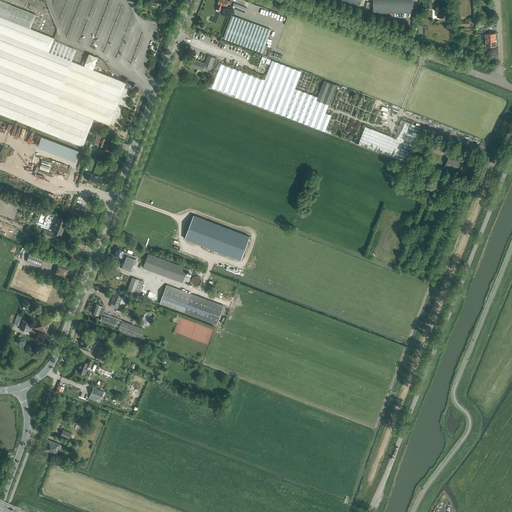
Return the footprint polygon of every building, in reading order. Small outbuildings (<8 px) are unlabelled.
[(0,0),(0,113),(83,147),(94,119),(109,125),(126,83),(93,70),(94,67),(85,63),(84,66),(71,61),(76,49),(53,40),(54,38),(30,29),(36,15),(0,0)] [(219,4),(217,9),(221,11),(223,6),(226,7),(227,4),(231,6),(232,3),(225,0),(219,0),(218,4),(219,4)] [(335,0),(358,9),(359,8),(361,0),(335,0)] [(413,0),(374,0),(374,13),(414,13),(413,0)] [(233,8),(242,12),(245,13),(247,8),(234,4),(233,8)] [(443,15),(449,15),(449,8),(442,8),(440,5),(435,10),(437,13),(437,17),(443,18),(443,15)] [(271,30),(232,15),(223,39),(263,53),(271,30)] [(486,46),(496,46),(496,34),(486,34),(486,46)] [(215,58),(208,56),(205,64),(194,59),(191,67),(203,71),(204,68),(210,71),(215,58)] [(209,88),(325,131),(331,115),(326,113),(328,109),(329,105),(336,85),(324,81),(318,97),(295,89),(302,72),(272,61),(268,72),(265,80),(219,62),(209,88)] [(421,127),(415,125),(401,120),(394,138),(366,127),(359,144),(401,161),(407,161),(409,158),(422,128),(421,128),(421,127)] [(105,156),(106,152),(111,154),(114,147),(106,144),(105,146),(103,145),(106,139),(102,137),(103,132),(99,131),(94,144),(104,148),(103,151),(99,150),(98,154),(105,156)] [(42,135),(38,146),(76,158),(80,148),(42,135)] [(441,155),(443,148),(435,145),(432,151),(441,155)] [(455,174),(456,170),(466,174),(469,166),(462,163),(460,162),(448,158),(443,170),(455,174)] [(88,173),(86,176),(89,177),(88,181),(99,185),(102,178),(88,173)] [(421,178),(418,185),(428,189),(431,182),(421,178)] [(250,236),(194,215),(185,239),(241,260),(250,236)] [(67,221),(57,217),(51,231),(61,235),(67,221)] [(173,226),(159,221),(157,226),(157,228),(164,231),(170,233),(173,226)] [(44,230),(42,235),(51,239),(53,233),(44,230)] [(121,258),(124,259),(120,267),(127,270),(131,271),(136,258),(126,254),(126,253),(123,252),(124,250),(118,247),(114,256),(121,258)] [(40,267),(45,255),(30,250),(26,262),(40,267)] [(187,274),(188,269),(149,254),(143,268),(183,283),(188,284),(191,276),(187,274)] [(54,274),(63,277),(65,278),(69,268),(57,264),(54,274)] [(202,282),(202,281),(202,279),(201,278),(200,277),(200,276),(198,276),(197,275),(196,275),(195,276),(193,276),(193,277),(192,278),(191,279),(191,281),(191,282),(192,283),(193,284),(194,285),(195,286),(196,286),(197,286),(198,286),(200,285),(201,284),(201,283),(202,282)] [(127,292),(138,296),(144,282),(132,277),(127,292)] [(224,306),(192,294),(167,285),(160,303),(217,324),(224,306)] [(123,294),(115,290),(110,303),(118,306),(123,294)] [(104,307),(96,304),(93,313),(101,316),(100,320),(119,327),(122,319),(102,312),(104,307)] [(46,332),(51,321),(39,317),(34,328),(46,332)] [(27,332),(30,324),(23,321),(20,329),(27,332)] [(129,325),(126,333),(141,339),(144,330),(129,325)] [(90,352),(94,341),(84,337),(79,347),(90,352)] [(87,363),(81,361),(77,371),(85,374),(89,364),(91,365),(92,362),(88,360),(87,363)] [(102,364),(100,368),(111,373),(112,369),(102,364)] [(100,400),(103,392),(93,388),(90,395),(100,400)] [(72,433),(63,430),(61,435),(69,438),(72,433)] [(59,446),(60,444),(53,441),(47,439),(43,451),(56,456),(59,446)]
